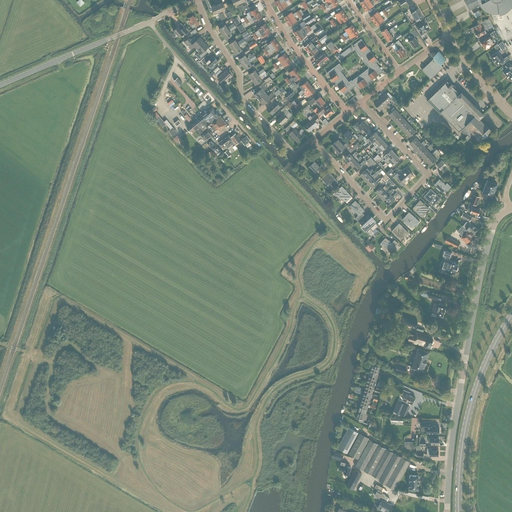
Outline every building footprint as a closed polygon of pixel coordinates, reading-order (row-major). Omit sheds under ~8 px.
[(330,9),(338,4),(335,0),(334,0),(325,5),(327,8),(329,7),(330,9)] [(511,0),(464,0),(465,2),(467,1),(471,9),(481,4),(482,5),(483,6),(484,7),(485,8),(486,9),(487,10),(488,10),(489,11),(490,11),(491,12),(492,12),(493,12),(494,12),(495,13),(496,13),(497,13),(499,12),(500,12),(501,12),(502,12),(503,11),(504,11),(505,10),(506,10),(507,9),(508,8),(509,7),(510,6),(511,5),(511,4),(511,3),(511,2),(511,0)] [(222,2),(217,5),(220,12),(225,9),(222,2)] [(288,6),(285,2),(277,6),(280,11),(288,6)] [(373,6),(370,2),(363,7),(366,11),(373,6)] [(313,12),(321,7),(321,8),(324,6),(323,4),(322,3),(319,5),(319,4),(318,5),(317,5),(311,9),(313,12)] [(214,14),(220,12),(217,5),(211,7),(214,14)] [(256,8),(248,12),(251,17),(259,13),(256,8)] [(411,12),(416,22),(423,18),(417,8),(411,12)] [(337,18),(337,19),(345,14),(342,10),(334,15),(335,17),(334,17),(335,19),(337,18)] [(284,17),(286,22),(294,17),(296,15),(294,13),(292,14),(291,12),(284,17)] [(377,12),(370,17),(373,21),(380,16),(377,12)] [(261,17),(259,13),(251,17),(248,19),(247,19),(245,21),(245,22),(246,23),(249,22),(251,20),(252,23),(261,17)] [(348,19),(345,14),(337,19),(340,24),(348,19)] [(196,27),(195,26),(199,25),(197,21),(195,18),(194,18),(193,15),(188,17),(191,24),(192,28),(196,27)] [(313,16),(304,21),(306,24),(307,24),(315,19),(313,16)] [(377,26),(384,20),(380,16),(373,21),(377,26)] [(297,21),(294,17),(286,22),(289,26),(297,21)] [(485,21),(474,27),(476,31),(474,31),(476,34),(476,35),(476,36),(477,36),(478,37),(486,33),(482,26),(486,24),(487,25),(491,23),(489,19),(485,21)] [(301,27),(293,32),(296,37),(304,32),(307,30),(310,28),(308,25),(307,24),(306,24),(304,21),(299,24),(301,27)] [(418,23),(415,25),(419,31),(421,35),(425,33),(424,33),(430,29),(425,21),(419,24),(418,23)] [(219,29),(222,34),(228,30),(230,29),(235,26),(233,23),(227,27),(225,25),(219,29)] [(259,30),(255,32),(257,35),(260,33),(268,28),(265,23),(257,28),(259,30)] [(244,27),(242,24),(237,27),(240,33),(246,30),(244,27)] [(344,30),(348,34),(355,29),(352,25),(344,30)] [(185,33),(185,34),(187,32),(186,29),(184,26),(181,29),(178,26),(173,31),(179,38),(185,33)] [(381,32),(385,37),(393,30),(396,28),(394,26),(389,30),(390,30),(388,32),(386,28),(381,32)] [(268,28),(260,33),(262,36),(263,37),(271,33),(268,28)] [(312,36),(318,32),(316,28),(309,32),(312,36)] [(351,39),(358,33),(355,29),(348,34),(351,39)] [(225,39),(232,35),(228,30),(222,34),(225,39)] [(304,32),(296,37),(299,41),(307,36),(305,34),(309,32),(307,30),(304,32)] [(395,32),(393,30),(385,37),(388,41),(393,38),(391,34),(392,33),(392,34),(395,32)] [(245,31),(241,34),(246,41),(250,38),(246,32),(245,31)] [(409,42),(414,48),(419,44),(414,38),(412,35),(409,38),(411,40),(409,42)] [(304,47),(307,52),(320,41),(316,36),(310,41),(311,42),(304,47)] [(481,43),(480,44),(481,45),(482,45),(485,49),(492,45),(494,43),(490,36),(487,38),(481,42),(481,43)] [(188,38),(184,42),(191,50),(194,46),(197,49),(204,42),(200,37),(193,43),(188,38)] [(235,40),(229,44),(232,49),(245,41),(243,38),(237,43),(235,40)] [(262,50),(264,52),(277,43),(274,38),(267,43),(268,45),(262,50)] [(355,46),(353,47),(356,52),(365,45),(361,39),(353,45),(355,46)] [(398,40),(394,43),(398,49),(395,51),(400,58),(406,54),(403,50),(405,48),(398,40)] [(240,47),(246,43),(245,41),(232,49),(235,54),(242,50),(240,47)] [(316,48),(322,44),(320,41),(307,52),(311,56),(318,50),(316,48)] [(502,41),(498,44),(498,45),(499,47),(502,50),(506,48),(502,41)] [(197,49),(196,50),(198,53),(196,55),(200,59),(204,55),(208,52),(206,49),(209,47),(204,42),(197,49)] [(338,49),(333,42),(328,46),(333,53),(338,49)] [(273,52),(281,47),(277,43),(264,52),(265,55),(269,52),(269,53),(270,53),(271,53),(272,53),(273,52)] [(361,57),(369,50),(365,45),(356,52),(361,57)] [(348,53),(349,53),(352,50),(349,47),(336,57),(339,60),(348,53)] [(374,56),(369,50),(361,57),(365,63),(374,56)] [(497,51),(490,57),(497,65),(500,63),(502,65),(509,59),(507,56),(503,59),(497,51)] [(241,58),(239,59),(242,64),(248,60),(250,59),(255,56),(254,54),(247,58),(245,55),(243,52),(239,55),(241,58)] [(440,64),(446,59),(438,52),(433,57),(434,58),(422,70),(430,79),(443,67),(440,64)] [(285,53),(277,58),(279,61),(281,63),(288,57),(285,53)] [(318,65),(319,65),(323,62),(324,63),(329,59),(324,53),(321,56),(321,55),(315,60),(317,63),(318,65)] [(215,66),(214,65),(218,61),(213,56),(209,60),(208,59),(206,57),(202,62),(205,65),(207,63),(212,69),(215,66)] [(266,61),(263,56),(258,59),(261,64),(266,61)] [(376,63),(378,61),(374,56),(365,63),(369,68),(376,63)] [(288,57),(281,63),(282,65),(284,67),(291,62),(288,57)] [(248,60),(242,64),(245,69),(249,67),(251,65),(250,62),(251,61),(250,59),(248,60)] [(507,69),(503,72),(506,76),(507,77),(510,81),(511,79),(511,67),(511,65),(509,62),(505,66),(507,69)] [(331,78),(340,71),(343,69),(339,63),(327,72),(331,78)] [(369,68),(376,77),(382,72),(376,63),(369,68)] [(295,67),(288,73),(292,77),(299,71),(295,67)] [(376,77),(369,68),(363,72),(370,81),(376,77)] [(249,74),(252,79),(258,75),(255,70),(249,74)] [(229,83),(227,81),(232,76),(226,71),(218,79),(225,87),(229,83)] [(265,71),(260,74),(260,75),(258,76),(258,75),(252,79),(255,84),(261,80),(260,78),(262,76),(266,73),(265,71)] [(291,82),(290,82),(294,79),(295,81),(302,76),(299,71),(292,77),(289,80),(286,82),(288,84),(291,82)] [(345,77),(340,71),(331,78),(336,84),(345,77)] [(370,81),(363,72),(357,77),(364,85),(370,81)] [(336,84),(340,89),(349,82),(345,77),(336,84)] [(355,86),(358,90),(364,85),(357,77),(352,81),(356,86),(355,86)] [(182,83),(177,78),(174,81),(179,86),(182,83)] [(254,95),(258,100),(266,93),(263,91),(264,90),(267,87),(265,85),(268,83),(269,83),(272,80),(270,78),(262,84),(258,87),(260,89),(254,95)] [(356,86),(352,81),(351,80),(349,82),(340,89),(344,95),(355,86),(356,86)] [(302,90),(298,93),(300,95),(304,92),(303,92),(306,90),(311,86),(307,81),(302,85),(299,87),(302,90)] [(446,81),(427,99),(459,132),(462,129),(468,135),(465,138),(467,140),(470,137),(473,134),(480,141),(491,130),(485,125),(479,119),(483,115),(461,92),(459,94),(452,87),(453,86),(449,82),(448,83),(446,81)] [(196,86),(194,89),(201,97),(204,94),(199,89),(196,86)] [(304,92),(300,95),(302,97),(305,94),(307,97),(310,95),(315,91),(311,86),(306,90),(303,92),(304,92)] [(291,90),(285,95),(288,99),(291,97),(290,95),(293,92),(292,90),(291,90)] [(269,95),(268,96),(266,93),(258,100),(263,105),(271,97),(274,95),(272,92),(269,95)] [(385,94),(379,99),(385,105),(389,109),(390,107),(389,105),(388,105),(387,104),(387,103),(391,100),(394,103),(396,102),(392,97),(390,99),(386,94),(385,94)] [(266,109),(272,115),(280,107),(276,102),(278,100),(275,97),(271,101),(273,103),(266,109)] [(316,101),(320,106),(325,102),(320,97),(317,99),(315,97),(308,103),(311,105),(316,101)] [(379,99),(374,104),(380,110),(385,105),(379,99)] [(296,104),(294,106),(297,109),(303,105),(300,101),(297,104),(296,104)] [(167,123),(157,109),(158,108),(156,105),(151,109),(163,125),(167,123)] [(289,109),(286,106),(281,111),(284,113),(277,120),(281,125),(292,115),(287,110),(289,109)] [(323,107),(316,113),(320,117),(321,116),(324,114),(327,117),(333,112),(329,108),(327,110),(326,109),(325,109),(323,107)] [(211,116),(213,114),(212,113),(215,111),(212,108),(202,115),(206,119),(208,118),(209,119),(212,117),(211,116)] [(388,115),(394,121),(400,115),(395,109),(388,115)] [(209,119),(212,123),(209,125),(207,127),(212,134),(217,130),(219,131),(227,124),(220,116),(219,117),(215,111),(212,113),(213,114),(211,116),(212,117),(209,119)] [(207,121),(206,119),(202,115),(199,118),(203,124),(207,121)] [(318,124),(316,122),(319,120),(314,115),(311,117),(313,119),(304,126),(309,132),(318,124)] [(394,121),(399,126),(405,120),(400,115),(394,121)] [(203,124),(199,118),(195,121),(200,127),(203,124)] [(399,126),(404,132),(410,126),(405,120),(399,126)] [(195,130),(200,127),(195,121),(191,125),(195,130)] [(371,129),(364,121),(360,124),(357,122),(352,126),(358,133),(362,129),(366,134),(366,133),(370,130),(371,129)] [(188,127),(183,130),(191,140),(197,135),(194,131),(195,130),(191,125),(188,127)] [(409,137),(415,131),(410,126),(404,132),(409,137)] [(294,128),(289,133),(297,142),(302,137),(301,136),(303,134),(301,132),(303,130),(301,128),(299,130),(300,131),(298,133),(294,128)] [(343,134),(352,143),(358,138),(354,134),(353,136),(348,130),(343,134)] [(209,140),(212,137),(207,131),(201,136),(206,141),(208,139),(209,140)] [(370,131),(366,135),(369,137),(367,139),(370,142),(368,143),(370,145),(372,143),(379,137),(375,132),(373,134),(370,131)] [(235,134),(231,137),(233,140),(232,140),(234,143),(235,145),(236,144),(241,141),(235,134)] [(240,140),(245,145),(250,141),(246,135),(240,140)] [(230,146),(234,143),(232,140),(228,136),(218,143),(223,150),(227,147),(227,148),(230,146)] [(212,137),(209,140),(207,142),(211,148),(216,144),(214,142),(216,140),(212,137)] [(376,147),(383,141),(379,137),(372,143),(374,145),(371,149),(372,150),(376,147)] [(416,138),(410,144),(415,149),(421,143),(416,138)] [(338,140),(332,145),(339,152),(342,149),(345,152),(350,147),(346,143),(343,145),(338,140)] [(383,141),(376,147),(378,150),(376,152),(378,154),(383,150),(387,145),(383,141)] [(420,155),(426,149),(421,143),(415,149),(420,155)] [(215,145),(212,148),(214,150),(217,154),(221,151),(215,145)] [(344,158),(348,162),(351,160),(353,158),(356,156),(358,154),(355,151),(351,155),(349,154),(353,150),(351,148),(346,153),(348,155),(344,158)] [(386,159),(384,161),(386,162),(395,154),(391,149),(386,154),(383,157),(386,159)] [(425,160),(431,154),(426,149),(420,155),(425,160)] [(395,163),(399,158),(395,154),(386,162),(388,165),(392,160),(395,163)] [(436,159),(431,154),(425,160),(430,166),(436,160),(436,159)] [(348,162),(352,167),(355,164),(357,162),(362,158),(360,156),(358,158),(356,156),(353,158),(351,160),(348,162)] [(364,160),(359,165),(357,163),(357,162),(352,167),(357,171),(361,167),(366,163),(364,160)] [(441,160),(436,165),(442,171),(446,166),(441,160)] [(317,170),(320,173),(325,168),(322,165),(319,167),(314,161),(309,166),(315,172),(317,170)] [(360,175),(364,179),(370,174),(373,171),(372,169),(370,171),(367,168),(365,170),(360,175)] [(377,171),(372,176),(370,174),(364,179),(368,183),(373,178),(382,170),(380,169),(378,171),(377,171)] [(402,181),(404,183),(413,175),(407,169),(400,176),(397,173),(393,176),(400,183),(402,181)] [(321,179),(327,184),(328,183),(332,187),(338,182),(328,172),(321,179)] [(390,179),(388,177),(384,180),(386,183),(387,182),(391,185),(393,183),(390,179)] [(377,183),(381,179),(380,178),(376,181),(373,178),(368,183),(372,188),(377,184),(377,183)] [(442,192),(445,189),(447,191),(451,187),(447,183),(445,185),(439,179),(434,185),(442,192)] [(492,197),(497,184),(487,180),(482,193),(492,197)] [(379,196),(386,190),(390,186),(388,184),(386,185),(382,189),(380,187),(375,191),(379,196)] [(336,191),(333,194),(335,195),(336,195),(337,195),(340,199),(342,198),(344,199),(346,202),(351,197),(342,186),(336,191)] [(395,190),(397,192),(395,194),(390,198),(388,196),(383,200),(388,205),(392,200),(397,196),(399,194),(401,191),(398,187),(395,190)] [(387,192),(386,190),(379,196),(383,200),(388,196),(393,192),(391,189),(387,192)] [(431,189),(423,197),(430,202),(429,203),(433,206),(440,198),(437,195),(435,193),(434,193),(434,192),(431,189)] [(473,194),(470,203),(477,206),(480,197),(473,194)] [(418,203),(413,208),(418,213),(418,214),(421,217),(425,212),(426,214),(430,210),(423,203),(420,200),(418,203)] [(357,221),(364,215),(362,213),(364,211),(355,201),(350,206),(352,208),(350,209),(353,213),(355,212),(358,215),(355,218),(357,221)] [(472,207),(470,206),(470,204),(466,203),(465,208),(471,210),(470,213),(478,215),(480,209),(472,207)] [(409,212),(402,220),(404,222),(404,223),(406,225),(408,225),(411,228),(413,225),(414,226),(414,227),(415,227),(416,226),(417,226),(417,225),(417,224),(419,222),(409,212)] [(460,217),(469,222),(472,217),(463,213),(460,217)] [(363,220),(360,223),(361,224),(360,225),(361,226),(360,226),(365,231),(366,230),(371,236),(375,233),(373,231),(378,226),(374,222),(376,221),(371,216),(370,217),(368,215),(363,220)] [(466,222),(463,226),(470,232),(471,231),(474,234),(478,230),(469,222),(469,223),(468,222),(466,222)] [(404,236),(405,237),(409,233),(402,227),(400,229),(397,226),(391,231),(395,234),(394,235),(398,238),(400,239),(404,236)] [(462,226),(457,232),(462,236),(460,238),(469,246),(476,238),(475,237),(476,236),(473,234),(472,235),(467,230),(462,226)] [(441,240),(456,248),(458,243),(443,235),(441,240)] [(387,249),(390,253),(395,248),(396,249),(399,247),(397,245),(393,241),(391,243),(385,238),(380,244),(382,246),(381,247),(380,247),(381,248),(385,251),(387,249)] [(445,258),(441,271),(446,272),(446,271),(455,274),(456,270),(457,270),(457,267),(458,263),(449,260),(451,253),(452,253),(444,251),(443,255),(446,256),(445,258)] [(429,291),(424,289),(422,296),(440,301),(441,295),(429,292),(429,291)] [(436,315),(442,317),(446,305),(439,303),(439,304),(434,303),(431,313),(432,313),(431,316),(435,317),(436,315)] [(415,328),(417,321),(407,318),(405,324),(415,328)] [(410,335),(408,341),(412,342),(424,346),(430,349),(430,348),(431,348),(432,346),(431,345),(431,343),(433,343),(433,341),(432,340),(426,338),(425,338),(426,334),(415,331),(414,337),(410,335)] [(411,368),(423,371),(429,352),(417,348),(411,368)] [(369,367),(371,368),(370,372),(376,374),(376,372),(379,373),(380,368),(378,367),(376,367),(376,366),(371,361),(369,367)] [(406,367),(397,364),(397,365),(395,364),(394,368),(396,369),(395,371),(404,373),(406,367)] [(376,374),(370,372),(368,379),(374,380),(374,378),(377,379),(378,375),(376,374)] [(374,380),(368,379),(366,385),(372,387),(372,385),(374,386),(376,381),(374,380)] [(372,387),(366,385),(364,392),(370,393),(370,391),(372,392),(374,388),(372,387)] [(402,400),(412,404),(414,398),(409,395),(410,393),(404,390),(402,394),(404,396),(402,400)] [(369,395),(370,393),(364,392),(362,398),(368,400),(370,400),(371,396),(369,395)] [(368,400),(362,398),(360,405),(366,406),(368,407),(369,403),(367,402),(368,400)] [(400,413),(408,416),(411,406),(401,402),(396,413),(400,414),(400,413)] [(365,408),(366,406),(360,405),(358,411),(364,413),(366,413),(367,409),(365,408)] [(365,416),(363,415),(364,413),(358,411),(356,418),(358,419),(358,421),(363,423),(365,416)] [(421,422),(421,431),(426,431),(426,434),(435,435),(435,433),(439,433),(439,427),(436,427),(431,427),(432,422),(421,422)] [(343,440),(338,448),(347,453),(357,435),(355,434),(356,432),(349,428),(344,436),(346,437),(344,440),(343,440)] [(360,434),(349,454),(358,459),(369,438),(360,434)] [(425,445),(425,441),(420,441),(421,437),(417,437),(417,445),(425,445)] [(394,453),(370,440),(356,466),(379,480),(378,481),(394,490),(410,462),(394,453)] [(427,448),(426,455),(430,455),(430,456),(438,456),(438,451),(438,448),(430,447),(430,448),(427,448)] [(340,458),(342,458),(343,455),(334,452),(332,458),(339,461),(340,458)] [(346,466),(344,466),(345,465),(341,463),(339,470),(344,472),(343,473),(349,475),(351,468),(346,466)] [(346,486),(353,490),(362,474),(355,470),(346,486)] [(418,489),(418,484),(418,475),(409,475),(409,489),(417,489),(418,489)] [(376,491),(375,494),(375,496),(379,498),(379,499),(381,501),(377,508),(383,511),(386,511),(391,505),(387,503),(390,499),(381,494),(383,492),(378,489),(376,491)]
